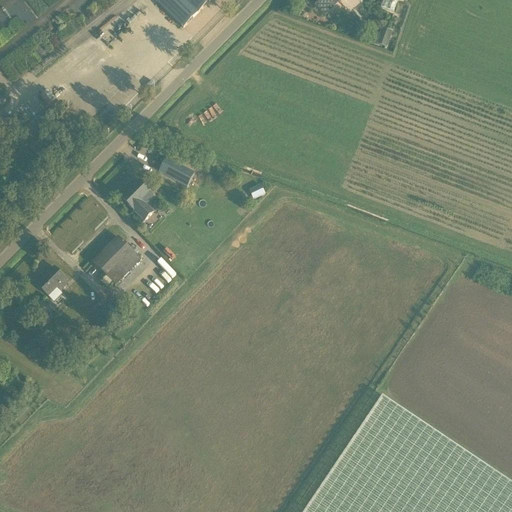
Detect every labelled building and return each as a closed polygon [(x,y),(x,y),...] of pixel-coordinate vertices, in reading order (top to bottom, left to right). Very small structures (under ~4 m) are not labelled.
[(156,0),(184,29),(212,0),(156,0)] [(322,0),(320,3),(330,12),(339,3),(339,4),(343,0),(322,0)] [(371,36),(369,43),(387,49),(393,33),(382,29),(379,38),(371,36)] [(39,98),(44,106),(49,103),(44,95),(39,98)] [(195,174),(167,159),(159,174),(187,189),(195,174)] [(140,182),(122,200),(145,222),(153,213),(145,206),(154,197),(140,182)] [(254,200),(265,195),(261,186),(250,191),(254,200)] [(118,239),(93,264),(115,286),(141,261),(118,239)] [(55,269),(37,286),(48,298),(57,289),(60,292),(69,283),(55,269)] [(41,341),(38,337),(31,342),(34,346),(41,341)] [(511,511),(511,484),(382,397),(305,511),(511,511)]
